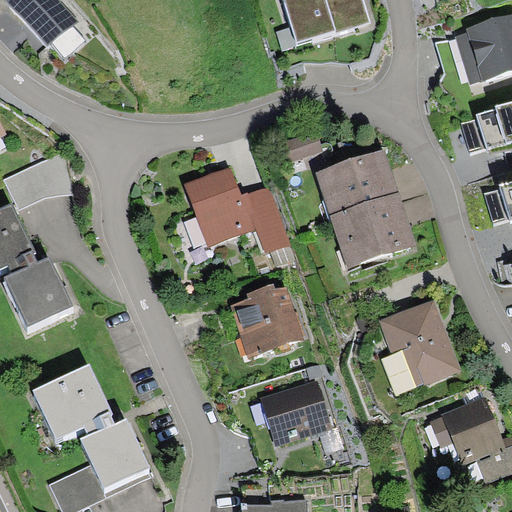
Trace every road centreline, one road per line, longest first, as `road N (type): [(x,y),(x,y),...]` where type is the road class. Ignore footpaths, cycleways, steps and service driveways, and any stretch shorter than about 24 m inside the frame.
road 1 (residential): [(110,128),(108,174),(121,244),(197,421),(199,467),(189,511)]
road 2 (residential): [(110,128),(175,133),(237,123),(300,97),(364,99),(392,110)]
road 3 (residential): [(392,110),(433,170),(462,270),(511,366)]
road 4 (residential): [(0,65),(110,128)]
